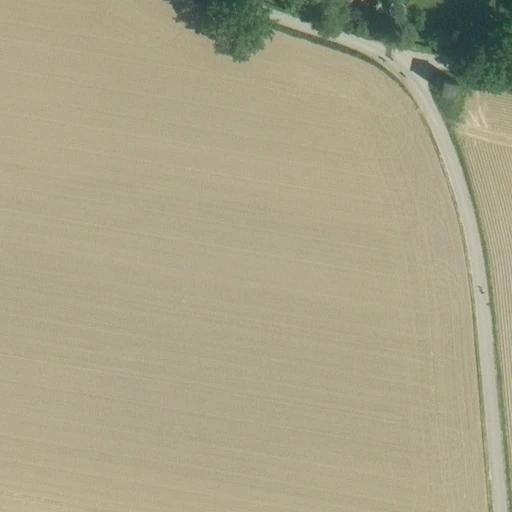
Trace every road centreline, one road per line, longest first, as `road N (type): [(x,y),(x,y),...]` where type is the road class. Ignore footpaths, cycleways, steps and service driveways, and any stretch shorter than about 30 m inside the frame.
road 1 (unclassified): [(399,55),(429,106),(470,223),(499,511)]
road 2 (unclassified): [(226,0),(399,55)]
